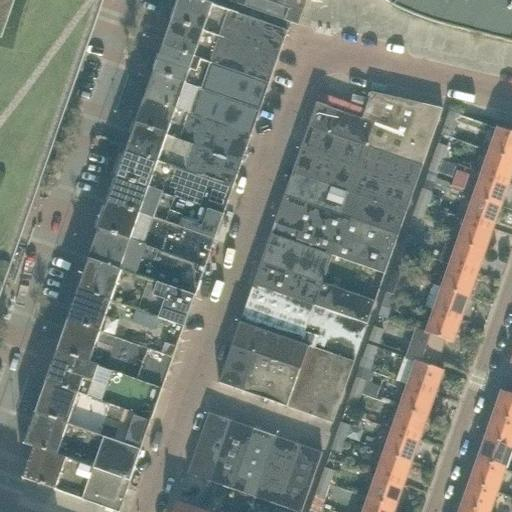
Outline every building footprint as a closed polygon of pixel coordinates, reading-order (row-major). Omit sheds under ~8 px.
[(0,0),(0,269),(2,263),(15,226),(10,225),(14,211),(16,212),(18,212),(19,212),(21,211),(23,211),(24,210),(25,208),(26,207),(27,205),(27,204),(27,202),(27,200),(27,199),(26,197),(25,196),(24,195),(22,194),(21,193),(25,180),(31,182),(47,136),(66,80),(83,33),(94,0),(0,0)] [(288,31),(211,6),(195,0),(180,0),(163,48),(269,86),(288,31)] [(511,0),(196,0),(211,5),(213,0),(226,0),(299,25),(308,0),(311,0),(318,2),(318,0),(385,0),(396,6),(404,10),(414,14),(423,17),(433,21),(443,24),(511,41),(511,0)] [(260,111),(269,86),(163,48),(154,74),(260,111)] [(251,138),(260,111),(154,74),(145,100),(251,138)] [(367,148),(384,154),(403,100),(372,92),(363,119),(376,124),(367,148)] [(242,163),(251,138),(145,100),(136,126),(242,163)] [(384,154),(403,161),(423,104),(403,100),(384,154)] [(376,124),(363,119),(318,104),(310,128),(367,148),(376,124)] [(403,161),(423,168),(443,109),(423,104),(403,161)] [(454,128),(459,115),(451,112),(446,125),(454,128)] [(233,189),(242,163),(136,126),(127,152),(233,189)] [(384,154),(367,148),(310,128),(302,150),(415,190),(423,168),(403,161),(384,154)] [(511,159),(511,133),(498,128),(490,152),(511,159)] [(435,159),(444,162),(449,148),(440,145),(435,159)] [(407,214),(415,190),(302,150),(293,174),(407,214)] [(224,215),(233,189),(127,152),(118,178),(224,215)] [(510,185),(511,178),(511,159),(490,152),(482,175),(510,185)] [(439,175),(444,162),(435,159),(431,172),(439,175)] [(399,237),(407,214),(293,174),(286,196),(399,237)] [(502,207),(510,185),(482,175),(474,197),(502,207)] [(215,242),(224,215),(118,178),(109,204),(215,242)] [(428,207),(433,193),(424,190),(420,204),(428,207)] [(385,273),(399,237),(286,196),(272,235),(296,243),(297,240),(328,251),(327,253),(331,254),(332,255),(385,273)] [(494,230),(502,207),(474,197),(466,220),(494,230)] [(206,268),(215,242),(109,204),(100,230),(206,268)] [(420,204),(415,217),(424,220),(428,207),(420,204)] [(486,253),(494,230),(466,220),(458,243),(486,253)] [(195,298),(206,268),(100,230),(89,261),(195,298)] [(327,253),(296,243),(272,235),(262,264),(322,283),(332,255),(331,254),(327,253)] [(412,252),(417,239),(408,236),(404,249),(412,252)] [(478,275),(486,253),(458,243),(450,266),(478,275)] [(404,249),(399,262),(408,265),(412,252),(404,249)] [(184,329),(185,327),(195,298),(89,261),(79,291),(184,329)] [(376,302),(322,283),(262,264),(254,286),(368,324),(376,302)] [(470,298),(478,275),(450,266),(442,288),(470,298)] [(397,296),(401,284),(392,281),(388,293),(397,296)] [(355,364),(368,324),(254,286),(241,323),(311,348),(332,356),(355,364)] [(462,321),(470,298),(442,288),(434,311),(462,321)] [(174,359),(184,329),(79,291),(68,322),(174,359)] [(388,293),(383,307),(392,310),(397,296),(388,293)] [(454,343),(462,321),(434,311),(427,333),(446,340),(454,343)] [(163,390),(174,359),(68,322),(58,353),(163,390)] [(303,372),(311,348),(241,323),(240,324),(241,324),(233,347),(257,355),(279,363),(301,371),(303,372)] [(380,344),(384,331),(376,328),(371,341),(380,344)] [(446,340),(427,333),(418,330),(409,354),(437,364),(440,355),(441,355),(446,340)] [(374,362),(378,349),(370,346),(365,359),(374,362)] [(244,392),(257,355),(233,347),(220,382),(220,383),(244,392)] [(312,415),(332,356),(311,348),(303,372),(301,371),(289,407),(312,415)] [(152,421),(163,390),(58,353),(47,384),(152,421)] [(301,371),(279,363),(257,355),(244,392),(289,407),(301,371)] [(334,423),(355,364),(332,356),(312,415),(334,423)] [(445,372),(435,368),(408,359),(407,361),(416,364),(409,386),(436,395),(445,372)] [(354,392),(362,395),(367,382),(358,379),(354,392)] [(141,452),(152,421),(47,384),(37,414),(141,452)] [(428,418),(436,395),(409,386),(401,408),(428,418)] [(358,408),(362,395),(354,392),(349,405),(358,408)] [(511,395),(502,392),(494,415),(511,421),(511,395)] [(421,441),(428,418),(401,408),(393,431),(421,441)] [(225,441),(232,421),(210,413),(203,434),(225,441)] [(131,483),(141,452),(37,414),(26,445),(34,448),(36,449),(131,483)] [(511,447),(511,421),(494,415),(486,438),(511,447)] [(234,490),(255,429),(232,421),(225,441),(217,464),(211,482),(234,490)] [(346,440),(351,427),(342,424),(338,437),(346,440)] [(256,497),(277,437),(255,429),(234,490),(256,497)] [(413,463),(421,441),(393,431),(385,453),(413,463)] [(217,464),(225,441),(203,434),(195,456),(217,464)] [(279,505),(300,445),(277,437),(256,497),(279,505)] [(338,437),(333,450),(342,453),(346,440),(338,437)] [(507,471),(511,455),(511,447),(486,438),(478,461),(507,471)] [(298,511),(303,511),(324,453),(300,445),(279,505),(298,511)] [(115,511),(120,511),(131,483),(36,449),(30,463),(29,463),(23,480),(115,511)] [(405,486),(413,463),(385,453),(377,476),(405,486)] [(211,482),(217,464),(195,456),(189,474),(211,482)] [(499,493),(507,471),(478,461),(470,483),(499,493)] [(322,482),(330,485),(335,472),(326,469),(322,482)] [(397,509),(405,486),(377,476),(369,499),(397,509)] [(326,499),(330,485),(322,482),(317,496),(326,499)] [(479,511),(492,511),(499,493),(470,483),(462,506),(479,511)] [(395,511),(397,509),(369,499),(364,511),(395,511)] [(199,511),(200,509),(179,502),(178,501),(174,511),(199,511)]
